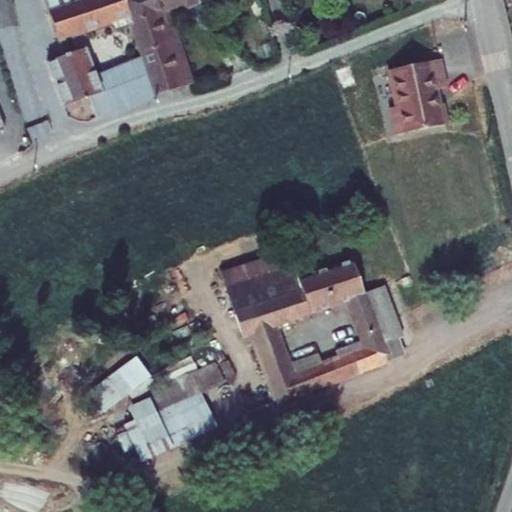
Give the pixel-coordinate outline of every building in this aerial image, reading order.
[(44,0),(57,40),(114,21),(120,39),(133,36),(121,0),(44,0)] [(121,0),(133,36),(140,58),(152,98),(176,90),(172,79),(185,74),(170,31),(158,36),(151,15),(162,10),(183,1),(184,0),(121,0)] [(186,9),(208,1),(208,0),(184,0),(183,1),(186,9)] [(170,31),(162,10),(151,15),(158,36),(170,31)] [(78,107),(80,102),(88,99),(97,120),(152,98),(140,58),(95,76),(86,49),(47,64),(64,107),(71,110),(78,107)] [(389,109),(395,136),(447,125),(443,105),(440,105),(436,90),(446,88),(440,60),(389,71),(397,107),(389,109)] [(189,85),(185,74),(172,79),(176,90),(189,85)] [(242,337),(250,334),(275,402),(297,391),(299,396),(389,362),(383,345),(399,339),(402,338),(384,286),(364,294),(353,261),(299,277),(290,250),(221,273),(242,337)] [(405,355),(399,339),(383,345),(389,362),(405,355)] [(143,459),(221,430),(206,389),(228,380),(222,364),(131,398),(139,420),(130,423),(143,459)]
